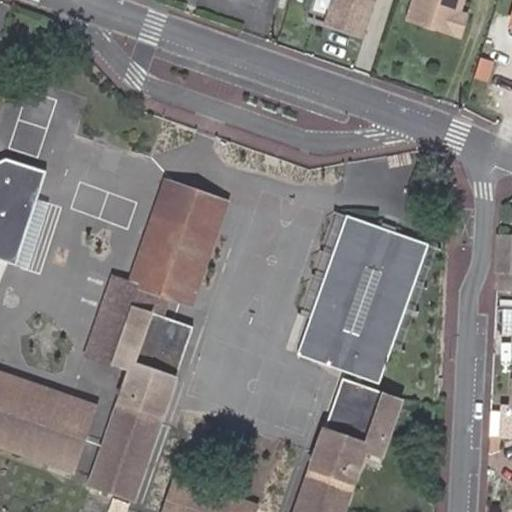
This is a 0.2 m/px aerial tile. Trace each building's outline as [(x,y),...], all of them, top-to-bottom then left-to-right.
[(331,0),(325,22),(361,32),(370,0),(331,0)] [(413,0),(408,20),(458,35),(464,14),(458,12),(461,0),(413,0)] [(0,87),(5,89),(9,80),(0,75),(0,87)] [(413,153),(392,156),(394,165),(415,162),(413,153)] [(29,199),(37,170),(5,161),(2,162),(0,161),(0,262),(18,269),(38,203),(29,199)] [(48,173),(37,170),(29,199),(38,203),(48,173)] [(128,284),(142,289),(177,184),(165,180),(128,284)] [(177,184),(142,289),(171,298),(180,301),(217,199),(177,184)] [(419,205),(439,206),(440,188),(420,187),(419,205)] [(225,202),(217,199),(180,301),(186,303),(189,304),(225,202)] [(346,216),(298,356),(381,384),(429,245),(346,216)] [(511,239),(499,240),(496,292),(511,293),(511,275),(511,274),(511,239)] [(171,298),(142,289),(128,284),(113,279),(85,358),(114,366),(136,307),(151,312),(165,317),(171,298)] [(132,501),(176,376),(135,362),(151,312),(136,307),(114,366),(132,372),(92,488),(132,501)] [(167,318),(165,317),(151,312),(135,362),(176,376),(194,327),(167,318)] [(99,406),(0,371),(0,441),(77,469),(99,406)] [(343,378),(326,428),(366,443),(383,392),(343,378)] [(366,443),(326,428),(296,511),(342,511),(363,453),(382,458),(402,399),(383,392),(366,443)] [(499,439),(502,410),(490,409),(489,439),(499,439)] [(511,440),(511,411),(502,410),(499,439),(511,440)] [(248,511),(250,507),(178,479),(172,496),(189,503),(185,511),(248,511)] [(185,511),(189,503),(172,496),(167,509),(166,511),(185,511)]
